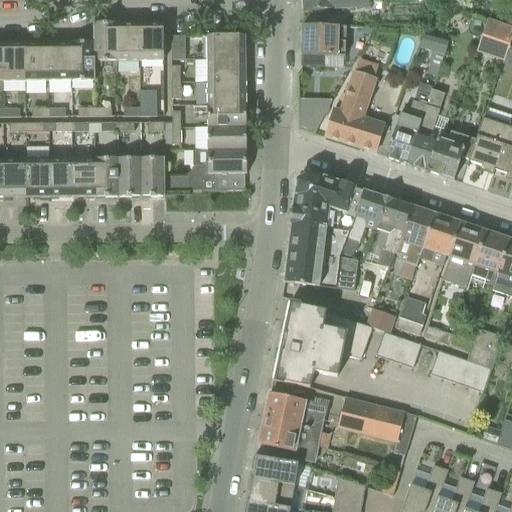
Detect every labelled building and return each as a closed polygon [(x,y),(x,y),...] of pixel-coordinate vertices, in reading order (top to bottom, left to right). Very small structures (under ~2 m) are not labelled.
[(302,0),(303,12),(370,9),(370,5),(383,5),(382,0),(302,0)] [(480,43),(507,53),(511,39),(511,28),(488,20),(480,43)] [(118,25),(118,62),(140,62),(140,24),(118,25)] [(164,62),(163,38),(163,24),(140,24),(140,62),(164,62)] [(118,25),(98,25),(93,25),(94,44),(95,44),(95,62),(118,62),(118,25)] [(302,27),(301,56),(325,57),(344,58),(345,58),(346,29),(302,27)] [(433,54),(445,57),(449,41),(425,35),(421,50),(433,54)] [(246,60),(246,37),(207,38),(208,61),(246,60)] [(186,38),(172,38),(172,61),(186,61),(186,38)] [(3,45),(3,82),(26,82),(26,44),(3,45)] [(26,44),(26,82),(49,82),(49,44),(26,44)] [(49,44),(49,82),(72,82),(72,44),(49,44)] [(95,44),(94,44),(72,44),(72,82),(94,82),(94,62),(95,62),(95,44)] [(429,54),(422,76),(438,80),(444,58),(429,54)] [(325,57),(325,69),(343,70),(344,58),(325,57)] [(246,83),(246,60),(208,61),(208,83),(246,83)] [(172,83),(181,83),(181,68),(172,68),(172,83)] [(325,140),(375,155),(385,126),(364,119),(376,81),(353,74),(341,112),(335,110),(325,140)] [(181,101),(181,83),(172,83),(173,101),(181,101)] [(246,105),(246,83),(208,83),(208,105),(246,105)] [(417,93),(429,97),(432,92),(433,92),(434,89),(420,84),(417,93)] [(445,95),(433,92),(432,92),(429,97),(406,166),(427,173),(438,141),(437,141),(431,139),(445,95)] [(406,166),(429,97),(417,93),(414,104),(412,104),(408,118),(401,116),(397,128),(396,127),(386,158),(386,159),(406,166)] [(246,128),(246,105),(208,105),(208,128),(246,128)] [(469,162),(467,169),(468,170),(470,164),(494,172),(509,130),(511,122),(511,117),(487,109),(485,116),(484,115),(474,141),(476,142),(469,162)] [(20,110),(3,110),(4,119),(20,119),(20,110)] [(49,119),(49,110),(32,110),(32,119),(49,119)] [(65,110),(49,110),(49,119),(65,118),(65,110)] [(96,118),(96,110),(78,110),(78,118),(96,118)] [(111,110),(96,110),(96,118),(111,118),(111,110)] [(140,118),(140,110),(125,110),(125,118),(140,118)] [(140,110),(140,118),(156,118),(156,110),(140,110)] [(173,113),(173,128),(181,128),(181,113),(173,113)] [(9,133),(26,133),(27,124),(9,125),(9,133)] [(42,124),(27,124),(26,133),(42,133),(42,124)] [(55,133),(72,133),(72,124),(55,124),(55,133)] [(87,124),(72,124),(72,133),(87,133),(87,124)] [(101,133),(118,133),(118,124),(101,124),(101,133)] [(133,124),(118,124),(118,133),(133,133),(133,124)] [(164,124),(147,124),(147,133),(164,133),(164,124)] [(181,146),(181,128),(173,128),(173,146),(181,146)] [(247,151),(246,128),(208,128),(208,151),(247,151)] [(511,131),(509,130),(494,172),(492,178),(493,178),(495,172),(511,177),(511,131)] [(427,173),(454,182),(462,160),(469,162),(476,142),(474,141),(450,133),(448,138),(439,135),(437,141),(438,141),(427,173)] [(49,199),(49,160),(49,149),(27,149),(27,160),(27,199),(49,199)] [(188,176),(188,178),(188,193),(245,192),(245,176),(247,176),(247,151),(208,151),(208,168),(195,168),(189,175),(189,176),(188,176)] [(72,199),(96,199),(96,159),(72,160),(72,199)] [(96,199),(118,199),(118,159),(96,159),(96,199)] [(118,199),(141,199),(141,159),(118,159),(118,199)] [(165,193),(165,178),(165,159),(141,159),(141,199),(165,198),(165,193)] [(4,200),(27,199),(27,160),(4,160),(4,200)] [(49,199),(72,199),(72,160),(49,160),(49,199)] [(297,182),(293,217),(353,224),(353,223),(363,193),(308,175),(297,182)] [(188,178),(165,178),(165,193),(188,193),(188,178)] [(352,262),(358,244),(360,244),(367,228),(377,231),(387,201),(363,193),(353,223),(353,224),(339,260),(352,262)] [(382,252),(383,252),(377,267),(388,269),(390,269),(395,255),(394,255),(400,241),(402,234),(410,209),(387,201),(377,231),(389,236),(382,252)] [(394,255),(395,255),(407,259),(405,264),(417,268),(420,261),(419,260),(433,217),(410,209),(402,234),(400,241),(394,255)] [(353,224),(293,217),(289,251),(339,260),(353,224)] [(419,260),(420,261),(444,268),(447,258),(448,258),(459,224),(457,224),(457,225),(433,217),(419,260)] [(485,233),(459,224),(448,258),(450,259),(443,282),(467,290),(471,280),(469,279),(485,233)] [(497,274),(508,241),(485,233),(469,279),(471,280),(493,287),(497,274)] [(511,242),(508,241),(497,274),(493,287),(506,292),(505,296),(511,298),(511,242)] [(289,251),(285,284),(354,293),(358,263),(352,262),(339,260),(289,251)] [(274,374),(273,382),(310,390),(312,382),(314,374),(337,379),(342,357),(362,361),(373,330),(326,313),(289,305),(274,374)] [(403,309),(396,330),(420,338),(427,317),(403,309)] [(373,311),(367,328),(390,336),(396,319),(373,311)] [(425,340),(447,347),(450,337),(428,329),(425,340)] [(384,335),(377,357),(413,370),(421,348),(384,335)] [(474,345),(450,337),(447,347),(471,355),(474,346),(474,345)] [(491,371),(495,360),(496,354),(474,346),(471,355),(468,363),(468,364),(491,371)] [(468,363),(439,354),(431,376),(483,394),(491,371),(468,364),(468,363)] [(305,403),(270,395),(265,420),(322,433),(325,418),(303,413),(305,403)] [(408,445),(416,419),(346,400),(338,430),(396,445),(397,442),(408,445)] [(265,420),(259,447),(293,454),(292,459),(314,464),(317,448),(319,448),(322,433),(265,420)] [(393,455),(405,457),(408,445),(397,442),(396,445),(393,455)] [(253,482),(295,489),(298,466),(254,458),(252,472),(254,473),(253,481),(253,482)] [(425,492),(411,487),(402,511),(434,511),(439,499),(448,473),(434,468),(425,492)] [(393,498),(400,475),(389,471),(382,495),(393,498)] [(363,505),(366,489),(339,479),(335,500),(363,505)] [(434,511),(465,511),(466,511),(475,484),(460,479),(452,504),(439,499),(434,511)] [(249,504),(291,511),(295,489),(253,482),(253,481),(251,480),(248,495),(251,495),(249,503),(249,504)] [(465,511),(496,511),(502,496),(487,491),(479,511),(469,511),(466,511),(465,511)] [(361,511),(363,505),(335,500),(333,511),(361,511)] [(290,511),(291,511),(249,504),(249,503),(247,503),(245,511),(290,511)]
